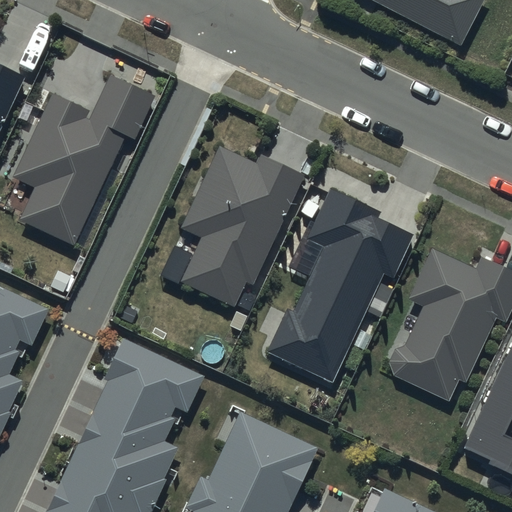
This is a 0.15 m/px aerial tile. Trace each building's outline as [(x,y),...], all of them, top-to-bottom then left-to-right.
[(370,0),(461,47),(485,0),(370,0)] [(23,79),(0,66),(0,131),(14,101),(22,106),(34,82),(24,76),(23,79)] [(154,96),(110,74),(91,112),(53,94),(12,177),(35,188),(21,219),(74,244),(126,136),(133,140),(154,96)] [(256,164),(219,146),(179,230),(199,239),(178,283),(234,309),(246,283),(252,285),(304,176),(261,155),(256,164)] [(287,310),(267,353),(332,383),(383,275),(393,279),(413,236),(378,220),(381,213),(331,190),(307,241),(324,248),(293,313),(287,310)] [(459,381),(465,383),(496,318),(505,322),(511,307),(511,272),(482,258),(476,270),(432,249),(408,300),(423,307),(403,347),(395,349),(389,364),(393,377),(448,403),(459,381)] [(0,285),(0,415),(15,383),(1,376),(12,352),(31,360),(54,310),(0,285)] [(122,341),(43,511),(147,511),(174,455),(159,448),(171,424),(190,433),(213,382),(122,341)] [(511,351),(466,449),(511,470),(511,351)] [(287,511),(316,449),(240,414),(207,483),(201,480),(188,510),(192,511),(191,511),(287,511)]
